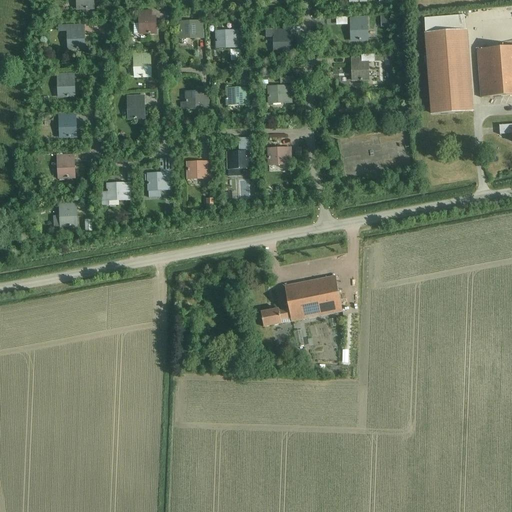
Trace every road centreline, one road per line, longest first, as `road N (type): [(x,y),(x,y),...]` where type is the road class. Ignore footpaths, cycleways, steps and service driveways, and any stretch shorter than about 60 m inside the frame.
road 1 (tertiary): [(0,287),(329,228)]
road 2 (residential): [(164,151),(119,168),(96,161),(92,136),(113,0)]
road 3 (tertiary): [(329,228),(511,194)]
road 4 (residential): [(164,151),(159,71),(248,69)]
road 5 (residential): [(308,135),(228,137),(164,151)]
road 6 (residential): [(308,135),(304,0)]
